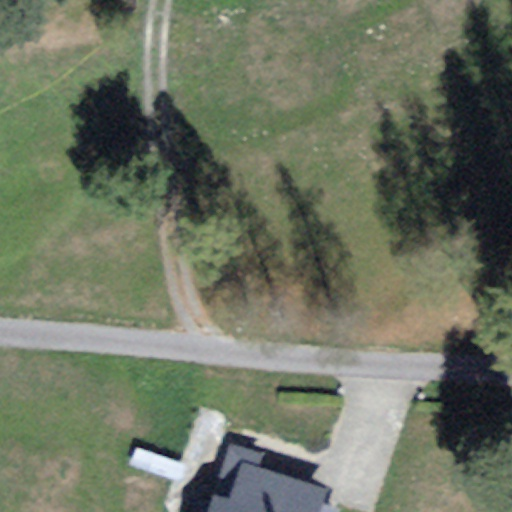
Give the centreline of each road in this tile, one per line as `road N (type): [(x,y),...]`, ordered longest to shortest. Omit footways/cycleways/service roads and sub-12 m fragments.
road 1 (residential): [(511,376),(0,339)]
road 2 (track): [(165,0),(159,111),(186,296),(201,335),(194,353)]
